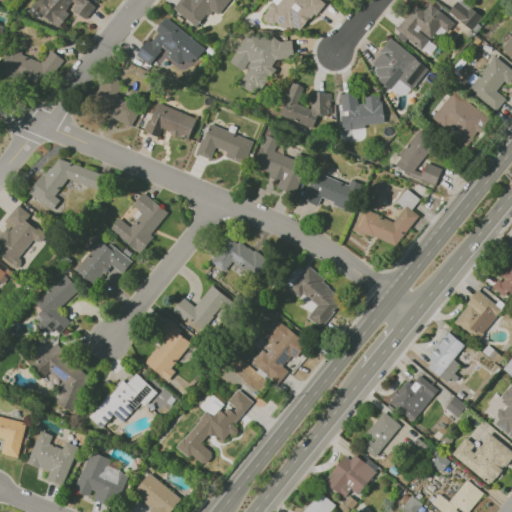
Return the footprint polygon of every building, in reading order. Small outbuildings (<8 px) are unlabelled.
[(87,0),(95,6),(85,18),(72,8),(75,4),(71,1),(65,10),(68,13),(57,27),(40,12),(36,17),(27,9),(34,0),(87,0)] [(196,27),(211,9),(217,15),(229,0),(178,0),(172,8),(196,27)] [(265,12),(295,37),(324,2),(321,0),(280,0),(277,4),(274,1),(265,12)] [(456,0),(447,12),(471,29),(480,17),(456,0)] [(415,4),(395,30),(428,55),(436,45),(429,40),(435,33),(441,38),(453,22),(429,3),(423,10),(415,4)] [(203,47),(166,17),(136,55),(149,66),(161,50),(186,70),(203,47)] [(230,64),(242,69),(247,69),(239,86),(251,92),(263,90),(274,66),(274,60),(294,57),(292,40),(282,41),(272,37),(271,39),(265,37),(260,38),(245,31),(230,64)] [(511,35),(502,50),(511,57),(511,35)] [(412,90),(428,67),(389,38),(367,69),(392,87),(397,79),(412,90)] [(0,62),(10,40),(23,46),(20,53),(40,62),(50,50),(63,59),(38,89),(0,70),(0,62)] [(511,78),(511,69),(494,56),(468,90),(496,111),(505,98),(496,90),(503,81),(508,84),(511,78)] [(130,125),(141,108),(116,93),(123,83),(108,73),(91,102),(130,125)] [(279,116),(312,128),(318,113),(326,116),(333,97),(315,90),(309,108),(297,104),(303,86),(291,82),(279,116)] [(489,119),(454,90),(430,119),(465,148),(489,119)] [(338,94),(341,129),(383,125),(381,97),(357,99),(356,92),(338,94)] [(188,139),(196,117),(155,102),(144,131),(159,137),(161,129),(188,139)] [(253,140),(208,123),(196,154),(211,159),(215,147),(226,151),(224,156),(244,163),(253,140)] [(441,168),(425,162),(422,172),(419,171),(430,137),(411,130),(397,171),(436,184),(441,168)] [(273,151),(277,139),(263,134),(252,168),(279,177),(276,187),(293,193),(304,161),(273,151)] [(53,210),(60,199),(55,196),(66,179),(102,190),(106,177),(98,171),(54,158),(29,194),(53,210)] [(303,200),(318,206),(320,199),(351,211),(361,184),(350,180),(348,184),(314,171),(303,200)] [(419,216),(412,211),(417,198),(406,189),(396,202),(403,208),(393,221),(363,209),(361,212),(354,229),(396,246),(398,242),(419,216)] [(169,212),(142,192),(132,205),(141,211),(130,226),(118,217),(108,231),(138,253),(169,212)] [(6,218),(11,222),(0,236),(0,254),(16,267),(22,261),(18,258),(32,239),(39,245),(46,235),(26,220),(30,214),(17,204),(6,218)] [(211,262),(224,271),(232,262),(257,279),(269,262),(230,235),(211,262)] [(73,270),(94,285),(109,264),(122,273),(131,261),(98,236),(73,270)] [(511,255),(496,273),(499,277),(491,286),(503,297),(510,289),(511,290),(511,255)] [(307,318),(321,328),(344,297),(304,268),(289,289),(301,299),(304,295),(317,304),(307,318)] [(79,290),(65,274),(33,301),(41,310),(32,318),(46,334),(54,328),(58,333),(70,323),(57,308),(79,290)] [(195,306),(181,296),(172,310),(202,331),(215,312),(225,318),(235,303),(210,285),(195,306)] [(502,309),(477,290),(453,322),(477,341),(502,309)] [(279,383),(288,371),(285,368),(305,341),(274,318),(261,336),(272,344),(265,353),(261,349),(251,363),(279,383)] [(192,341),(166,321),(157,333),(164,338),(144,363),(167,381),(175,371),(170,368),(192,341)] [(425,363),(449,382),(462,366),(453,359),(464,345),(449,333),(425,363)] [(31,362),(42,377),(51,369),(65,388),(56,395),(67,410),(84,397),(77,387),(86,380),(57,342),(31,362)] [(154,391),(136,373),(126,383),(122,380),(87,415),(100,428),(113,414),(123,423),(154,391)] [(388,402),(412,422),(437,390),(419,375),(412,384),(406,380),(388,402)] [(511,437),(511,384),(500,399),(507,404),(493,423),(511,437)] [(178,449),(204,465),(213,452),(200,444),(208,432),(223,441),(229,432),(231,434),(252,400),(236,389),(226,404),(225,404),(210,395),(201,409),(203,410),(178,449)] [(376,458),(400,424),(382,411),(365,434),(369,437),(361,447),(376,458)] [(0,416),(0,437),(4,439),(1,453),(18,457),(25,422),(0,416)] [(27,463),(49,471),(46,480),(63,486),(77,445),(64,441),(62,448),(49,443),(52,435),(39,430),(27,463)] [(451,454),(490,485),(511,456),(511,451),(488,433),(477,447),(465,437),(451,454)] [(74,491),(91,497),(90,499),(114,507),(127,473),(107,466),(109,458),(89,450),(74,491)] [(324,482),(343,497),(351,489),(358,494),(376,471),(350,451),(324,482)] [(152,507),(148,511),(170,511),(181,498),(148,473),(133,493),(152,507)] [(449,501),(438,493),(430,504),(442,511),(457,511),(460,509),(463,511),(468,511),(483,492),(465,479),(449,501)] [(330,511),(336,506),(320,491),(301,511),(330,511)]
